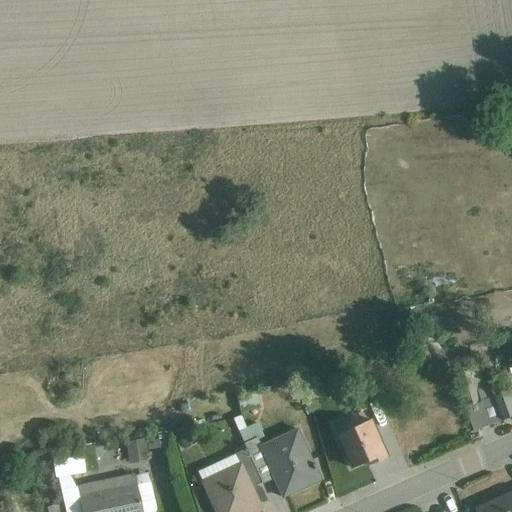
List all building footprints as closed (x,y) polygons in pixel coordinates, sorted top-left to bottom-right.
[(511,394),(507,380),(488,387),(479,366),(456,375),(473,432),(481,429),(511,417),(511,394)] [(237,396),(241,412),(261,407),(257,391),(237,396)] [(347,402),(354,416),(368,409),(361,395),(347,402)] [(247,449),(263,484),(274,478),(283,498),(321,481),(297,429),(261,446),(258,440),(265,437),(259,422),(245,429),(239,417),(234,419),(247,449)] [(372,419),(337,435),(352,468),(366,462),(374,458),(376,462),(389,456),(372,419)] [(147,436),(150,450),(169,447),(166,433),(147,436)] [(149,461),(146,439),(125,443),(129,465),(149,461)] [(58,478),(70,476),(84,473),(79,444),(51,448),(56,478),(58,478)] [(252,489),(263,484),(247,449),(198,473),(216,511),(253,511),(261,508),(252,489)] [(76,487),(70,476),(58,478),(65,511),(155,511),(156,510),(147,473),(135,476),(134,474),(76,487)] [(511,511),(511,492),(475,510),(475,511),(511,511)] [(62,511),(59,499),(51,502),(52,506),(46,508),(47,511),(62,511)]
